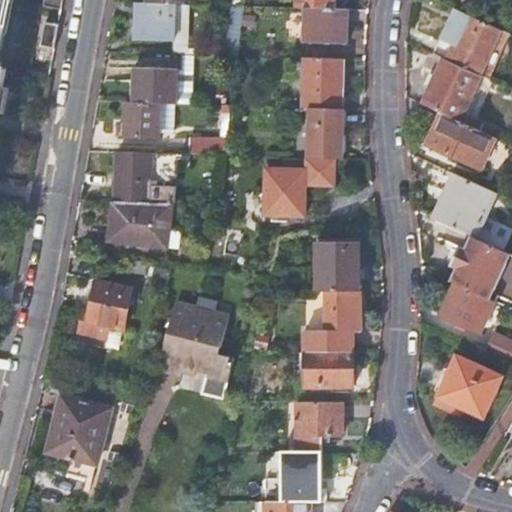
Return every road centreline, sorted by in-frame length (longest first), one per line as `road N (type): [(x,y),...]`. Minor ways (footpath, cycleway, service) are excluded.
road 1 (residential): [(511,507),(436,474),(400,422),(392,348),(398,259),(383,130),(389,0)]
road 2 (residential): [(0,454),(30,342),(90,0)]
